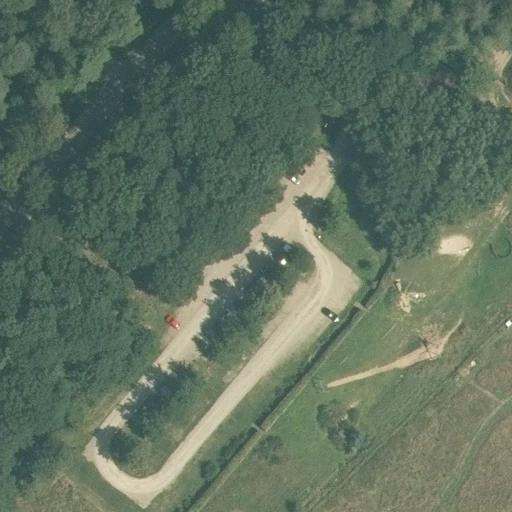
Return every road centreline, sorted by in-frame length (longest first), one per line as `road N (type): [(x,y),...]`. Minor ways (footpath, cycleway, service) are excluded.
road 1 (track): [(184,335),(109,424),(102,457),(148,498),(166,490),(345,276),(288,227)]
road 2 (unclassified): [(0,228),(124,82)]
road 3 (track): [(288,227),(379,81)]
road 4 (track): [(288,227),(184,335)]
road 5 (track): [(0,164),(95,52)]
